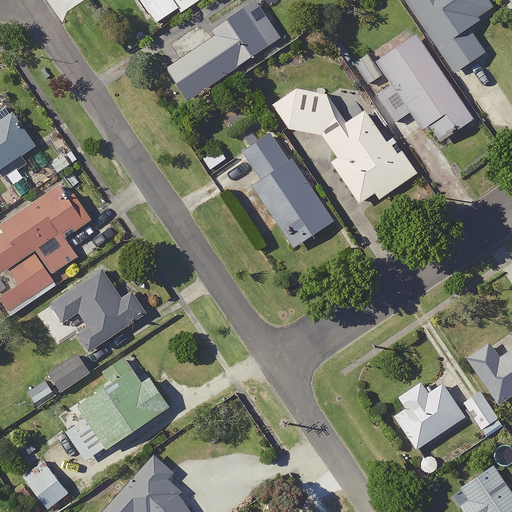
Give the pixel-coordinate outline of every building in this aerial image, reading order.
[(201,0),(141,0),(161,28),(184,12),(201,0)] [(408,0),(459,75),(488,56),(469,29),(495,11),(487,0),(408,0)] [(286,41),(261,4),(218,33),(220,36),(170,70),(194,105),(286,41)] [(335,44),(321,25),(299,41),(313,61),(335,44)] [(478,123),(419,36),(379,63),(395,86),(380,96),(400,126),(415,115),(426,133),(433,128),(445,145),(478,123)] [(385,79),(370,55),(357,63),(372,87),(385,79)] [(327,140),(350,122),(331,95),(297,89),(274,105),(294,133),(324,136),(327,140)] [(0,168),(33,143),(7,103),(0,105),(0,168)] [(252,119),(240,103),(221,117),(233,133),(252,119)] [(350,122),(327,140),(329,142),(340,159),(334,164),(365,208),(380,197),(384,203),(421,177),(387,128),(382,130),(370,113),(352,126),(350,122)] [(290,156),(276,133),(246,153),(265,181),(256,187),(299,252),(340,225),(293,154),(290,156)] [(23,205),(37,192),(27,181),(13,194),(23,205)] [(72,204),(61,189),(4,228),(10,236),(0,242),(0,264),(16,289),(3,298),(13,311),(57,281),(53,276),(84,254),(72,235),(94,220),(80,199),(72,204)] [(120,295),(108,275),(55,306),(67,325),(84,315),(93,330),(82,337),(91,352),(149,318),(132,288),(120,295)] [(511,355),(503,361),(494,347),(472,361),(503,408),(511,401),(511,355)] [(93,373),(79,356),(53,377),(68,394),(93,373)] [(173,408),(131,357),(108,375),(117,385),(84,412),(91,421),(72,438),(94,465),(127,438),(132,443),(173,408)] [(469,420),(438,375),(403,400),(410,410),(398,419),(422,453),(469,420)] [(487,393),(466,405),(487,441),(508,429),(487,393)] [(82,455),(69,438),(56,448),(69,465),(82,455)] [(445,471),(435,453),(418,463),(427,481),(445,471)] [(175,475),(158,460),(108,511),(194,511),(165,485),(175,475)] [(56,511),(75,499),(48,462),(27,478),(51,511),(56,511)] [(511,511),(511,489),(498,470),(466,492),(473,502),(465,508),(467,511),(511,511)]
